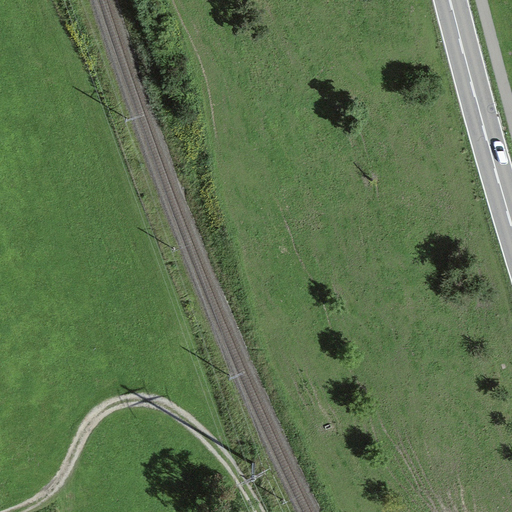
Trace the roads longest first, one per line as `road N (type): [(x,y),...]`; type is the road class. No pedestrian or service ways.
road 1 (track): [(19,511),(47,496),(98,421),(145,407),(166,410),(215,447),(260,511)]
road 2 (secondary): [(511,220),(450,0)]
